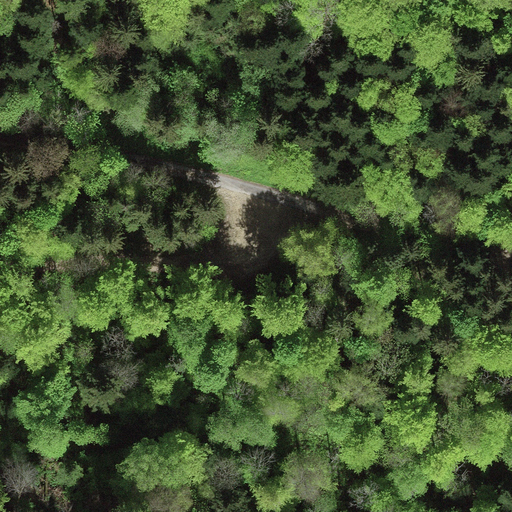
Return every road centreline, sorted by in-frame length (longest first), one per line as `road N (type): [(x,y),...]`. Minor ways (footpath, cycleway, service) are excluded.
road 1 (track): [(0,270),(222,261),(250,240),(276,201)]
road 2 (track): [(276,201),(212,177),(0,129)]
road 3 (track): [(276,201),(511,347)]
road 4 (track): [(511,255),(276,201)]
